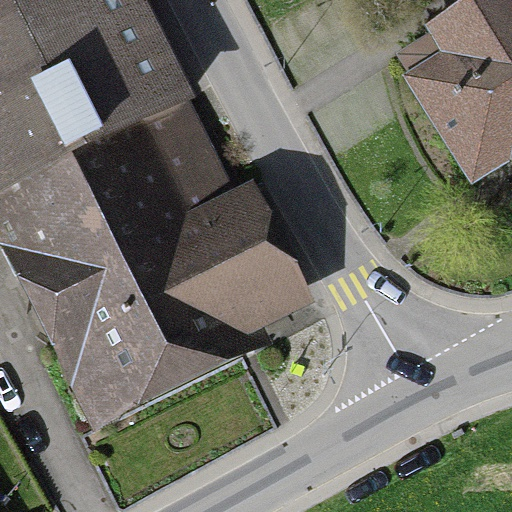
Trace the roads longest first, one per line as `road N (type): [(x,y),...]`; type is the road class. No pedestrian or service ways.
road 1 (residential): [(420,397),(199,0)]
road 2 (tertiary): [(420,397),(222,511)]
